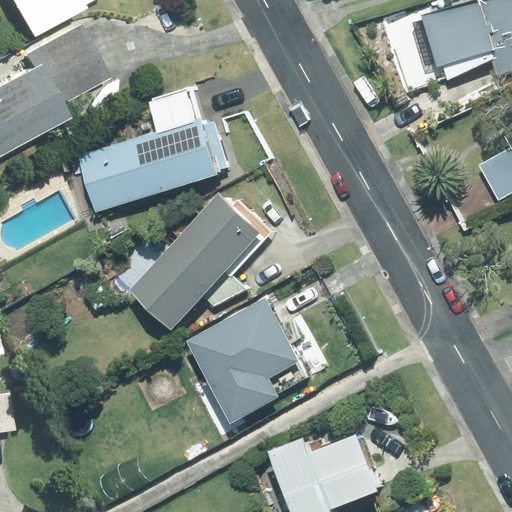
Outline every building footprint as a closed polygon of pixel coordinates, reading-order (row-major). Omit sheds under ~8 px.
[(5,0),(23,32),(76,4),(74,2),(77,0),(5,0)] [(511,0),(469,0),(426,13),(441,66),(496,50),(503,74),(511,71),(511,0)] [(0,155),(71,116),(62,100),(107,75),(79,25),(28,53),(35,67),(0,86),(0,155)] [(200,120),(190,88),(148,100),(157,132),(78,156),(96,213),(220,175),(219,171),(228,168),(213,122),(208,124),(206,118),(200,120)] [(218,305),(251,288),(231,270),(266,231),(223,191),(134,289),(178,328),(207,295),(218,305)] [(271,297),(192,340),(237,422),(286,395),(284,392),(311,376),(303,362),(306,359),(271,297)] [(0,430),(17,428),(12,392),(0,393),(0,430)] [(384,490),(362,432),(314,451),(309,436),(275,450),(298,511),(337,511),(336,508),(384,490)]
